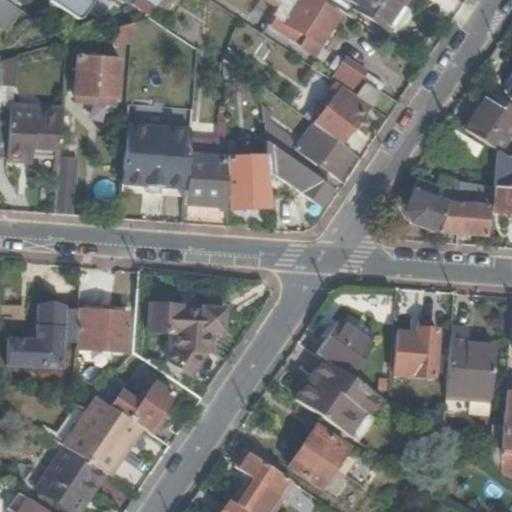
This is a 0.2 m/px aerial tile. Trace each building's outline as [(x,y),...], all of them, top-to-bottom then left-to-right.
[(1,0),(0,0),(0,32),(1,34),(11,19),(17,11),(1,0)] [(140,0),(155,10),(156,8),(160,0),(140,0)] [(172,0),(160,0),(156,8),(163,13),(172,0)] [(274,17),(270,24),(300,45),(305,36),(320,47),(337,22),(319,11),(322,7),(311,0),(269,0),(279,7),(273,16),(274,17)] [(407,11),(401,7),(403,3),(397,0),(348,0),(356,5),(354,9),(386,29),(388,26),(395,30),(407,11)] [(322,7),(319,11),(337,22),(339,18),(322,7)] [(17,11),(11,19),(23,27),(28,19),(17,11)] [(112,30),(111,43),(130,45),(131,25),(131,24),(112,30)] [(300,45),(298,48),(313,59),(320,47),(305,36),(300,45)] [(236,56),(228,51),(224,63),(239,74),(245,65),(241,62),(243,57),(238,54),(236,56)] [(0,62),(0,76),(18,78),(19,57),(0,62)] [(116,60),(76,57),(73,97),(85,98),(85,108),(113,110),(116,60)] [(364,77),(343,62),(330,82),(333,85),(351,97),(360,82),(364,77)] [(18,78),(0,76),(0,92),(17,94),(18,78)] [(319,108),(315,114),(319,118),(315,126),(339,144),(366,107),(352,98),(351,97),(333,85),(318,107),(319,108)] [(376,96),(361,85),(352,98),(366,107),(368,108),(376,96)] [(511,132),(511,111),(488,96),(464,133),(495,154),(496,155),(511,132)] [(318,107),(314,104),(302,121),(311,127),(313,128),(315,126),(319,118),(315,114),(319,108),(318,107)] [(8,114),(0,113),(0,161),(4,162),(4,167),(31,169),(32,164),(57,166),(57,160),(60,115),(60,111),(9,106),(8,114)] [(223,124),(217,124),(215,141),(223,142),(223,124)] [(319,171),(336,183),(354,159),(313,128),(311,127),(295,150),(321,168),(319,171)] [(94,130),(93,150),(108,151),(109,131),(94,130)] [(215,141),(188,138),(187,146),(186,158),(221,161),(224,162),(223,142),(215,141)] [(123,141),(120,189),(184,193),(186,158),(187,146),(123,141)] [(331,193),(264,147),(265,162),(267,180),(272,180),(275,180),(319,210),(331,193)] [(221,161),(186,158),(184,193),(183,207),(218,209),(221,161)] [(57,160),(57,166),(54,218),(68,219),(70,191),(75,191),(76,161),(57,160)] [(265,162),(224,162),(226,209),(226,212),(269,211),(267,180),(265,162)] [(405,224),(430,236),(488,240),(490,214),(492,189),(455,183),(439,176),(433,191),(416,183),(403,216),(405,224)] [(511,190),(492,189),(490,214),(511,215),(511,190)] [(137,356),(151,357),(159,305),(161,293),(147,291),(146,296),(143,319),(137,356)] [(167,294),(161,293),(159,305),(165,305),(171,306),(173,294),(167,294)] [(146,296),(141,295),(138,318),(143,319),(146,296)] [(51,302),(37,305),(35,333),(27,340),(6,338),(5,365),(59,369),(61,342),(74,343),(76,312),(64,311),(64,307),(51,302)] [(125,316),(76,312),(74,343),(73,357),(119,360),(120,353),(122,353),(125,316)] [(345,318),(339,327),(365,345),(371,336),(345,318)] [(339,327),(335,324),(312,357),(320,363),(348,381),(370,348),(365,345),(339,327)] [(466,330),(449,329),(444,401),(489,403),(493,349),(465,348),(466,330)] [(415,339),(396,338),(393,377),(432,380),(435,334),(416,333),(415,339)] [(181,378),(193,358),(175,348),(164,367),(181,378)] [(308,382),(312,385),(297,408),(349,441),(365,417),(369,420),(381,403),(348,381),(320,363),(308,382)] [(308,382),(305,379),(289,402),(297,408),(312,385),(308,382)] [(92,401),(93,402),(135,431),(145,438),(147,435),(171,400),(152,387),(136,409),(119,397),(113,406),(97,396),(96,397),(92,401)] [(104,388),(97,396),(113,406),(119,397),(104,388)] [(96,397),(89,392),(85,397),(92,401),(96,397)] [(511,398),(504,397),(500,449),(497,480),(508,487),(510,475),(506,472),(508,454),(511,454),(511,398)] [(61,450),(62,450),(101,478),(103,478),(135,431),(93,402),(61,450)] [(369,420),(365,417),(349,441),(356,446),(372,422),(369,420)] [(313,431),(300,451),(332,472),(340,459),(345,452),(313,431)] [(500,449),(487,448),(485,472),(497,480),(500,449)] [(62,450),(33,493),(62,511),(74,511),(83,499),(86,501),(101,478),(62,450)] [(286,471),(319,492),(320,489),(328,477),(332,472),(300,451),(286,471)] [(232,470),(255,485),(239,511),(240,511),(272,511),(290,486),(242,454),(232,470)] [(350,465),(340,459),(332,472),(341,478),(350,465)] [(328,477),(320,489),(331,497),(339,485),(328,477)] [(86,501),(83,499),(74,511),(83,511),(89,503),(86,501)] [(228,503),(221,511),(240,511),(239,511),(228,503)]
